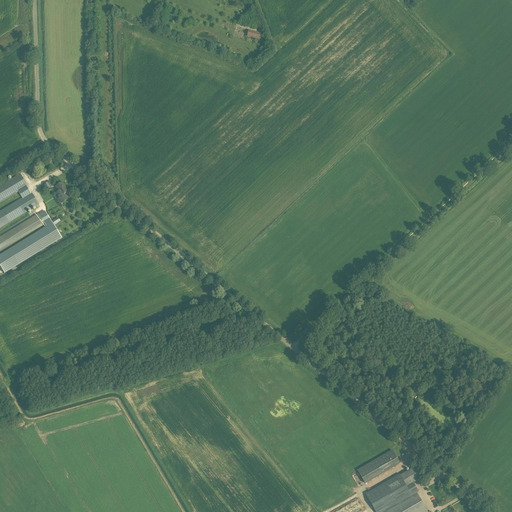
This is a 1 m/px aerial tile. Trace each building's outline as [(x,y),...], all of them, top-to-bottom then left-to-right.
[(259,40),(261,33),(248,30),(247,37),(259,40)] [(31,193),(27,186),(20,174),(0,186),(0,202),(19,191),(23,198),(0,212),(0,227),(39,204),(31,193)] [(45,190),(51,187),(48,182),(42,185),(45,190)] [(62,203),(68,199),(65,194),(68,192),(63,182),(56,186),(62,195),(58,197),(62,203)] [(39,214),(0,237),(0,253),(45,225),(47,228),(0,256),(0,265),(5,273),(61,238),(45,211),(39,214)] [(365,483),(399,463),(392,450),(357,470),(365,483)] [(407,486),(420,478),(414,467),(401,475),(400,474),(392,479),(366,494),(375,511),(431,511),(430,511),(429,511),(427,511),(417,494),(419,492),(414,484),(408,487),(407,486)]
